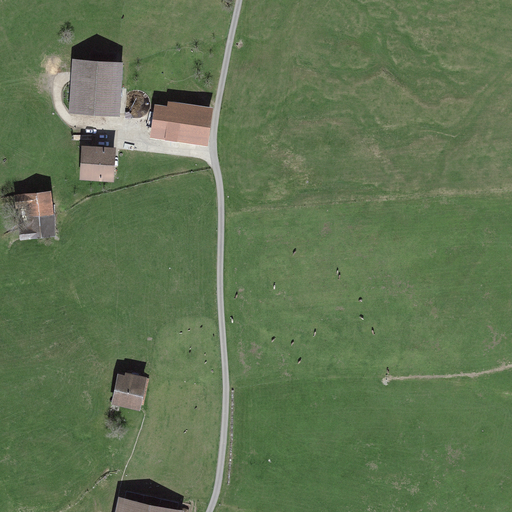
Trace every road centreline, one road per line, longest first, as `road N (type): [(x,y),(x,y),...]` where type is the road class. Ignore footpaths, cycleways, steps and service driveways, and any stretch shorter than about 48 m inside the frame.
road 1 (unclassified): [(209,511),(226,390),(212,144),(239,0)]
road 2 (track): [(88,137),(213,151)]
